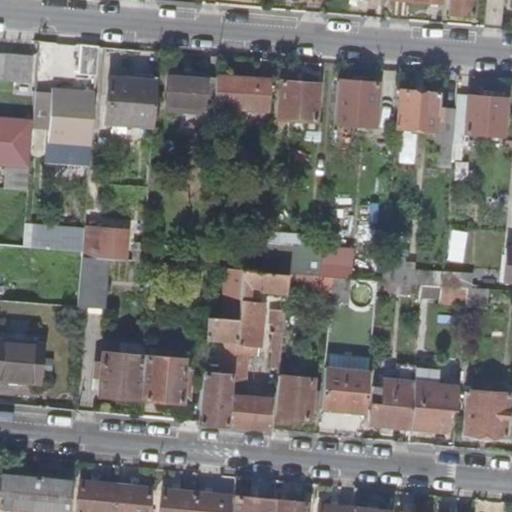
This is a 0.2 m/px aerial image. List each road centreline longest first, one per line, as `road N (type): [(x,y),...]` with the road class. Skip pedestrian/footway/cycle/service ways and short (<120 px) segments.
road 1 (residential): [(511,477),(0,428)]
road 2 (residential): [(511,54),(0,11)]
